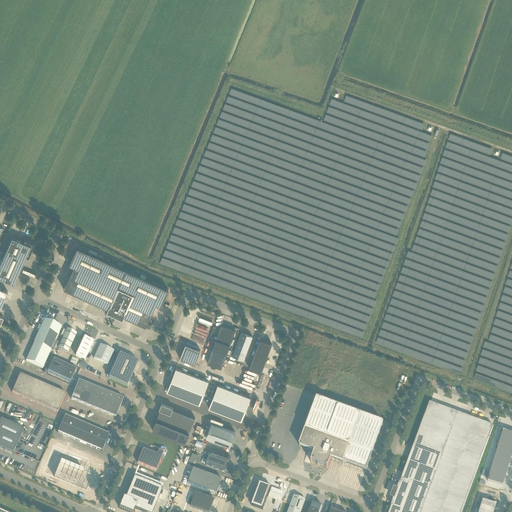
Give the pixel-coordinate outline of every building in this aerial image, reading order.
[(24,240),(23,242),(12,237),(0,264),(0,278),(13,284),(25,257),(28,258),(31,250),(34,244),(24,240)] [(73,267),(63,289),(108,310),(107,311),(121,317),(122,316),(145,327),(145,326),(149,327),(150,324),(147,322),(155,305),(160,307),(168,290),(101,259),(102,256),(98,254),(97,257),(76,248),(68,265),(73,267)] [(193,325),(211,332),(214,324),(218,325),(220,321),(211,318),(212,317),(215,318),(216,315),(204,310),(202,316),(197,314),(193,325)] [(51,350),(62,327),(44,319),(34,342),(51,350)] [(221,369),(235,331),(221,325),(207,363),(221,369)] [(59,348),(68,352),(76,334),(67,330),(59,348)] [(244,360),(252,337),(241,333),(232,356),(244,360)] [(76,356),(85,360),(94,342),(84,337),(76,356)] [(272,344),(260,340),(249,369),(261,373),(272,344)] [(43,368),(51,350),(34,342),(26,360),(43,368)] [(94,359),(108,365),(114,351),(100,345),(94,359)] [(200,351),(186,345),(180,358),(194,364),(200,351)] [(137,362),(120,354),(109,377),(127,385),(137,362)] [(76,369),(63,363),(53,359),(48,371),(71,382),(76,369)] [(200,405),(209,381),(176,369),(167,392),(200,405)] [(13,393),(28,399),(57,411),(65,392),(20,374),(13,393)] [(124,399),(94,387),(79,380),(71,399),(116,418),(124,399)] [(241,421),(251,398),(218,385),(209,408),(241,421)] [(301,440),(299,446),(314,451),(311,462),(312,462),(312,461),(318,463),(317,465),(320,466),(321,464),(327,467),(327,468),(328,468),(331,458),(344,462),(366,470),(383,424),(361,415),(331,404),(325,402),(317,399),(301,440)] [(391,506),(389,511),(461,511),(493,426),(429,402),(400,482),(396,491),(395,491),(393,496),(395,496),(391,506)] [(156,420),(152,430),(185,444),(189,433),(195,418),(173,409),(173,408),(162,403),(159,410),(160,410),(156,420)] [(110,432),(95,426),(65,414),(58,433),(103,451),(110,432)] [(24,431),(1,420),(0,421),(0,447),(13,454),(24,431)] [(211,424),(206,438),(230,446),(235,432),(211,424)] [(511,433),(503,430),(488,481),(503,486),(511,456),(511,433)] [(53,445),(42,472),(86,490),(93,474),(84,470),(89,459),(53,445)] [(143,449),(137,463),(156,471),(164,452),(159,450),(157,455),(143,449)] [(230,457),(211,451),(206,466),(224,472),(230,457)] [(222,480),(194,469),(188,483),(207,490),(208,489),(217,492),(222,480)] [(124,497),(119,508),(129,511),(133,511),(135,509),(142,511),(152,511),(162,489),(134,478),(126,498),(124,497)] [(260,483),(251,506),(263,510),(271,487),(260,483)] [(210,511),(215,499),(196,493),(191,507),(205,511),(210,511)] [(294,495),(289,507),(287,511),(300,511),(305,500),(294,495)] [(482,501),(479,511),(494,511),(496,505),(482,501)] [(319,511),(322,506),(313,503),(309,511),(319,511)]
